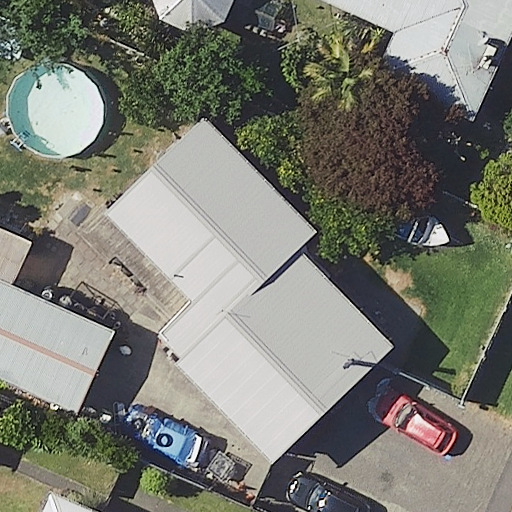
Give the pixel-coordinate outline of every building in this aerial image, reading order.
[(223,0),(135,0),(184,44),(223,0)] [(506,0),(328,0),(374,21),(354,65),(456,112),(506,0)] [(298,219),(182,107),(95,198),(193,293),(150,338),(268,450),(373,340),(273,245),(298,219)] [(0,231),(0,377),(65,406),(100,328),(0,283),(19,240),(0,231)] [(105,511),(35,480),(21,511),(105,511)]
